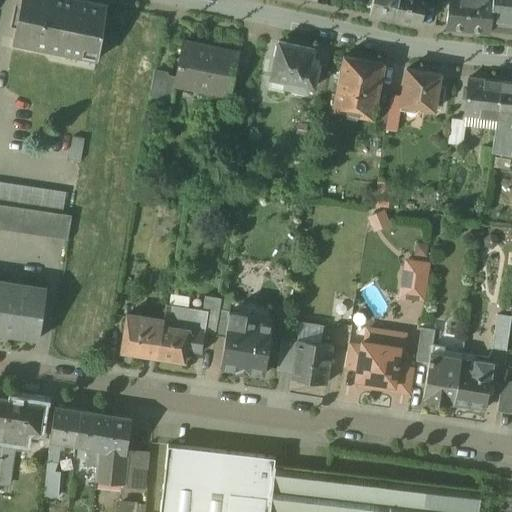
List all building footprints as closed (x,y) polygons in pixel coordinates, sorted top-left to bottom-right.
[(108,6),(79,0),(23,0),(15,40),(99,58),(108,6)] [(372,0),(369,15),(393,19),(396,0),(372,0)] [(396,0),(393,19),(419,27),(426,0),(396,0)] [(451,0),(449,29),(490,34),(491,22),(493,2),(476,0),(451,0)] [(511,0),(493,0),(493,2),(491,22),(511,24),(511,0)] [(313,52),(280,45),(271,81),(285,84),(284,88),(285,88),(306,93),(308,87),(314,88),(318,68),(311,66),(313,52)] [(217,53),(184,46),(175,86),(229,98),(237,55),(217,51),(217,53)] [(383,67),(344,59),(333,112),(373,120),(383,67)] [(440,77),(408,72),(404,98),(402,112),(415,114),(417,108),(434,111),(435,106),(442,107),(445,89),(438,87),(440,77)] [(503,83),(470,79),(466,113),(497,117),(503,83)] [(285,84),(271,81),(269,90),(284,92),(285,88),(284,88),(285,84)] [(511,84),(503,83),(497,117),(492,151),(511,154),(511,150),(511,84)] [(404,98),(391,96),(389,109),(387,117),(401,119),(402,112),(404,98)] [(389,109),(379,108),(376,127),(386,129),(387,117),(389,109)] [(466,124),(452,122),(449,145),(463,147),(466,124)] [(85,141),(73,139),(70,161),(81,163),(85,141)] [(511,154),(492,151),(491,160),(510,163),(511,154)] [(66,194),(0,183),(0,204),(63,215),(66,194)] [(71,217),(0,205),(0,230),(68,241),(71,217)] [(384,209),(366,217),(373,232),(390,225),(384,209)] [(497,238),(490,235),(484,241),(485,249),(492,251),(498,246),(497,238)] [(427,244),(415,242),(413,254),(425,256),(427,244)] [(430,264),(406,261),(401,297),(425,300),(430,264)] [(8,283),(0,282),(0,331),(38,338),(46,289),(8,283)] [(222,298),(206,295),(204,309),(208,310),(205,332),(215,334),(222,298)] [(204,309),(167,303),(164,319),(158,356),(184,361),(186,349),(202,351),(205,332),(208,310),(204,309)] [(164,319),(128,313),(122,350),(158,356),(164,319)] [(245,317),(229,314),(221,368),(237,371),(237,373),(247,374),(248,372),(264,375),(271,326),(244,323),(245,317)] [(511,317),(497,315),(492,348),(506,350),(511,317)] [(324,327),(301,323),(298,339),(321,343),(324,327)] [(421,326),(416,357),(430,359),(433,343),(435,328),(421,326)] [(382,337),(381,345),(362,342),(357,370),(356,380),(394,386),(400,348),(401,340),(382,337)] [(321,343),(298,339),(297,347),(293,371),(292,378),(327,383),(333,345),(321,343)] [(361,345),(348,343),(345,368),(357,370),(361,345)] [(430,359),(425,397),(454,402),(459,367),(461,357),(445,354),(446,345),(433,343),(430,359)] [(297,347),(281,345),(277,369),(293,371),(297,347)] [(492,361),(475,359),(474,369),(459,367),(454,402),(454,404),(485,408),(492,361)] [(348,381),(341,395),(354,401),(361,388),(348,381)] [(511,386),(502,385),(498,411),(500,411),(500,408),(511,410),(511,411),(511,413),(511,412),(511,386)] [(11,402),(0,399),(0,438),(5,439),(11,402)] [(26,404),(11,402),(5,439),(10,440),(26,443),(28,430),(41,432),(45,405),(26,402),(26,404)] [(79,411),(55,407),(50,441),(51,442),(50,450),(56,451),(58,443),(60,443),(75,445),(79,411)] [(104,414),(79,411),(75,445),(92,448),(91,456),(97,457),(104,414)] [(130,418),(104,414),(97,457),(97,467),(96,467),(95,480),(97,480),(97,481),(122,483),(123,476),(122,476),(125,453),(125,451),(130,418)] [(16,448),(9,447),(10,440),(5,439),(0,471),(12,473),(16,448)] [(56,451),(50,450),(45,497),(58,498),(60,473),(56,472),(57,464),(58,464),(60,443),(58,443),(56,451)] [(275,458),(168,446),(160,511),(268,511),(273,465),(274,465),(275,458)] [(145,454),(125,451),(125,453),(122,476),(123,476),(122,483),(122,486),(122,487),(122,485),(142,487),(145,454)] [(274,465),(273,465),(268,511),(478,511),(481,489),(274,465)] [(493,511),(497,476),(483,475),(481,489),(478,511),(493,511)] [(114,500),(113,511),(146,511),(147,501),(114,500)]
